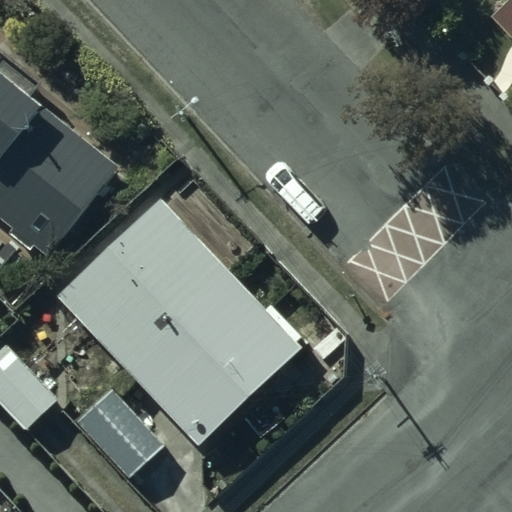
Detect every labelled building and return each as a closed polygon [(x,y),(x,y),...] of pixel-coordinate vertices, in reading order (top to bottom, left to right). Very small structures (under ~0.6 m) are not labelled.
[(511,1),(492,21),(511,41),(511,1)] [(0,53),(0,219),(10,227),(5,234),(30,254),(35,248),(50,259),(120,171),(31,100),(41,87),(0,53)] [(164,205),(60,302),(198,450),(302,353),(296,347),(302,341),(271,308),(266,314),(164,205)] [(7,348),(0,354),(0,405),(27,435),(59,405),(7,348)] [(113,393),(77,424),(131,482),(166,450),(113,393)]
